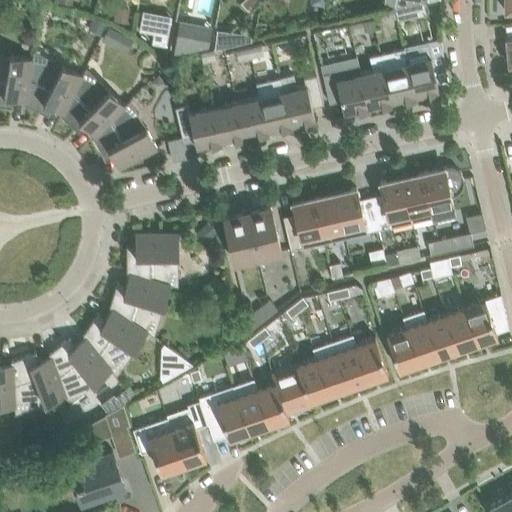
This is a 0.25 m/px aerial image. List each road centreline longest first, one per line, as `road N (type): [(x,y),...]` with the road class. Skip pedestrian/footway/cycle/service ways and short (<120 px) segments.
road 1 (residential): [(89,206),(477,117)]
road 2 (residential): [(359,511),(511,424)]
road 3 (residential): [(0,313),(45,303),(74,278),(89,244),(89,206)]
road 4 (residential): [(511,267),(477,117)]
road 5 (residential): [(89,206),(56,155),(0,138)]
